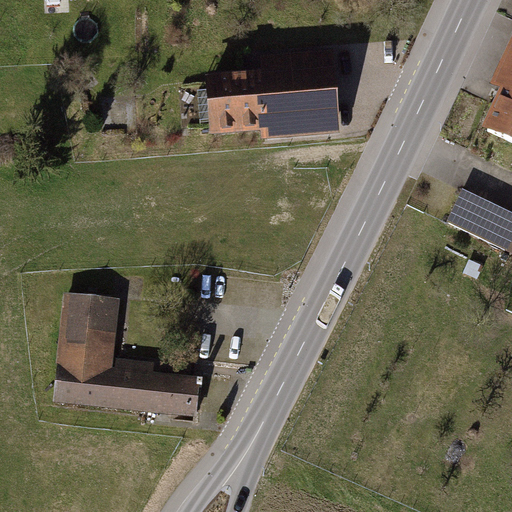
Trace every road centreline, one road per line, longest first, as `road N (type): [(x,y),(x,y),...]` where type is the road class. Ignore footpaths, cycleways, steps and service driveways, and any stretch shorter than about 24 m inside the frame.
road 1 (tertiary): [(471,0),(271,412)]
road 2 (tertiary): [(271,412),(190,511)]
